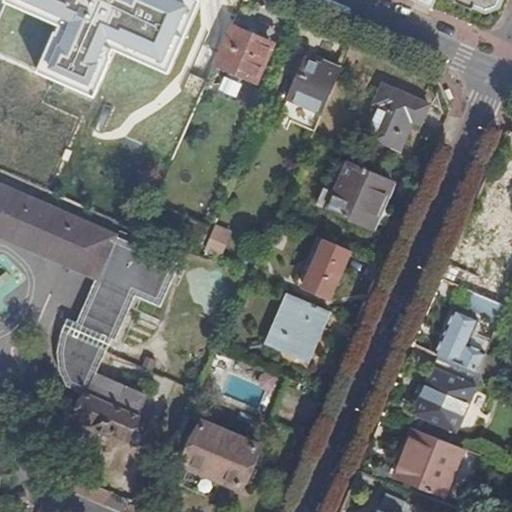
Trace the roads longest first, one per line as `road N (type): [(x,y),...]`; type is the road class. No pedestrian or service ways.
road 1 (residential): [(502,71),(307,511)]
road 2 (tertiary): [(335,0),(502,71)]
